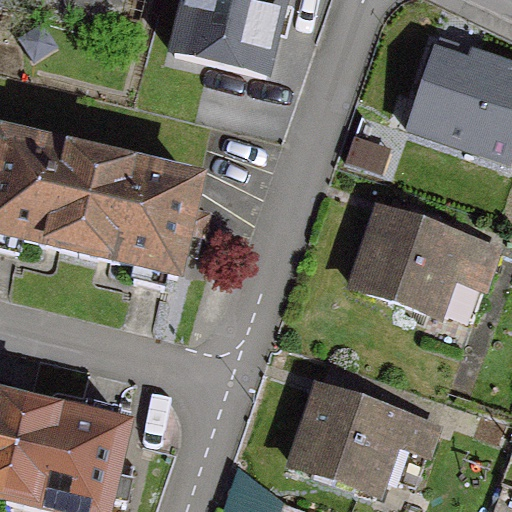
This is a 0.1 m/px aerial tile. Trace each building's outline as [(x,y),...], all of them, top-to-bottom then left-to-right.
[(0,0),(0,9),(113,38),(122,0),(0,0)] [(185,0),(171,58),(259,79),(278,0),(185,0)] [(463,70),(455,67),(429,58),(402,135),(505,171),(511,149),(511,75),(466,59),(463,70)] [(73,259),(95,167),(0,144),(0,256),(13,259),(16,245),(73,259)] [(95,167),(73,259),(132,272),(128,287),(158,293),(161,279),(172,281),(192,190),(95,167)] [(415,219),(411,230),(375,217),(349,292),(432,321),(450,269),(483,281),(491,257),(428,236),(432,225),(415,219)] [(367,414),(371,403),(345,394),(340,405),(315,395),(289,470),(371,499),(389,448),(422,459),(430,435),(367,414)] [(0,504),(0,505),(22,413),(0,407),(0,504)] [(22,413),(0,505),(30,511),(101,511),(104,499),(119,502),(123,486),(108,482),(118,436),(109,434),(112,420),(83,413),(80,427),(22,413)]
